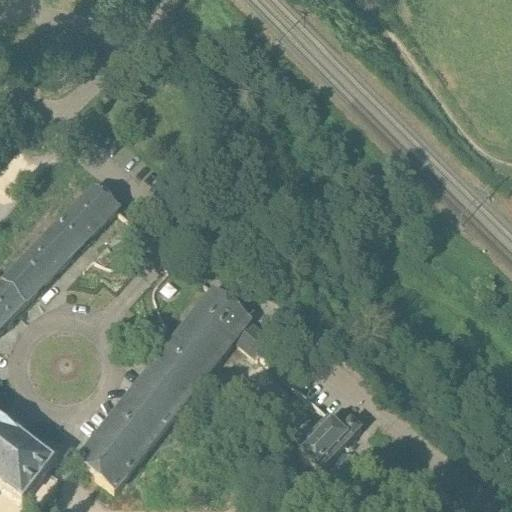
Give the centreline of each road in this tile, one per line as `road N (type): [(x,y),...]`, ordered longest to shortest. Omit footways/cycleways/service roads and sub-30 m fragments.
road 1 (unclassified): [(498,511),(50,126)]
road 2 (track): [(365,0),(476,147),(511,163)]
road 3 (unclassified): [(50,126),(175,0)]
